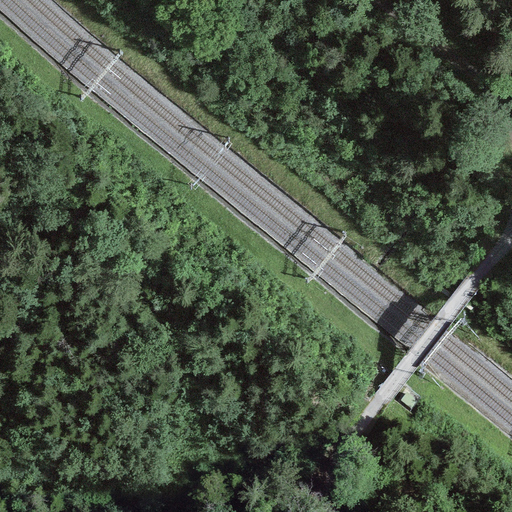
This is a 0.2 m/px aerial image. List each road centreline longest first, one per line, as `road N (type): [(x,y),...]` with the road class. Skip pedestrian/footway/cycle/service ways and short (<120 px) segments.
road 1 (track): [(326,511),(338,449),(511,235)]
road 2 (track): [(511,98),(391,0)]
